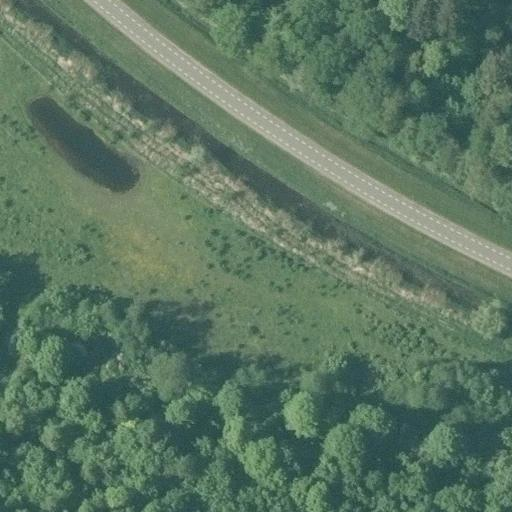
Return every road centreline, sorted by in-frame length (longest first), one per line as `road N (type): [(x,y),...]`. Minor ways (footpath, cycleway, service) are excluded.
road 1 (track): [(0,354),(24,298),(98,273),(150,272),(203,281),(439,366),(496,377)]
road 2 (tertiary): [(511,269),(242,114),(99,0)]
